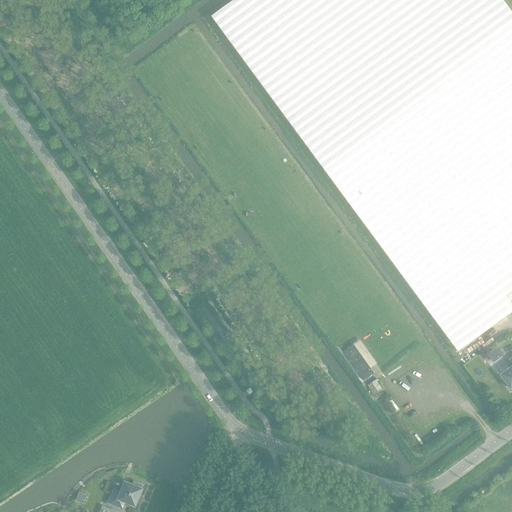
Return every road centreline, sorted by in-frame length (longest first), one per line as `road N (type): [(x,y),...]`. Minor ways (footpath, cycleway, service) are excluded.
road 1 (tertiary): [(236,428),(0,91)]
road 2 (tertiary): [(511,429),(419,493),(236,428)]
